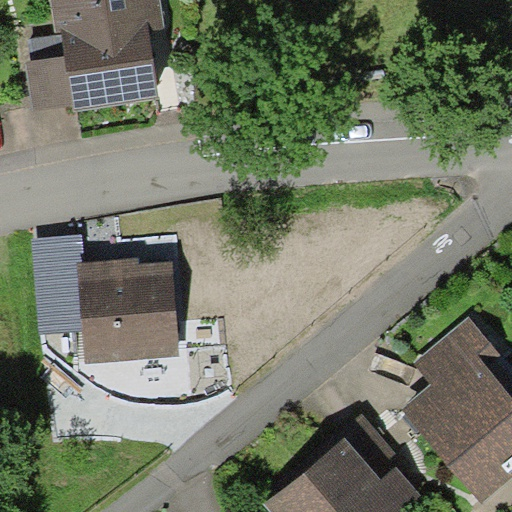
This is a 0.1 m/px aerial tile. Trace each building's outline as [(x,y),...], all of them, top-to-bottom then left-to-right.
[(161,0),(51,0),(57,35),(29,39),(33,60),(26,61),(34,111),(74,104),(75,110),(159,96),(150,41),(168,38),(161,0)] [(82,234),(30,239),(39,334),(83,330),(76,263),(85,262),(82,234)] [(85,262),(76,263),(83,330),(84,363),(181,356),(174,262),(139,265),(138,258),(110,260),(85,262)] [(511,367),(470,316),(414,362),(432,383),(402,407),(482,502),(511,477),(511,395),(509,392),(511,389),(511,367)] [(312,463),(264,504),(270,511),(399,511),(420,495),(396,466),(402,461),(362,413),(340,431),(344,437),(312,463)]
